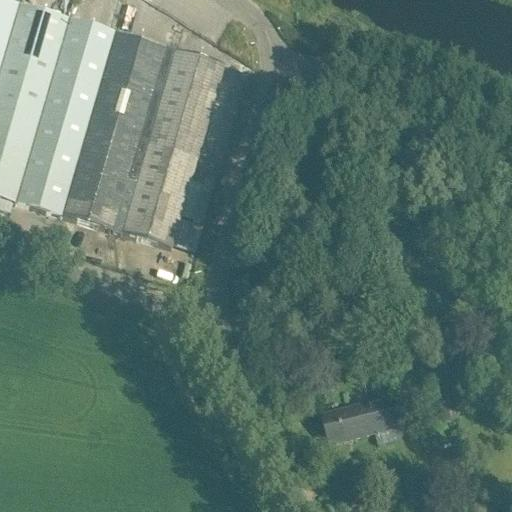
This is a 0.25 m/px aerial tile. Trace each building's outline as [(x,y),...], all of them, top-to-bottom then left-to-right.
[(0,76),(20,8),(0,2),(0,76)] [(0,202),(13,207),(31,147),(67,22),(20,8),(0,76),(0,202)] [(80,161),(116,37),(67,22),(31,147),(80,161)] [(224,68),(187,57),(116,37),(80,161),(63,221),(171,252),(224,68)] [(63,221),(80,161),(31,147),(13,207),(63,221)] [(452,395),(438,398),(444,422),(458,419),(452,395)] [(331,447),(375,436),(378,449),(400,443),(404,439),(405,434),(404,429),(402,427),(398,426),(395,427),(389,402),(323,418),(331,447)]
